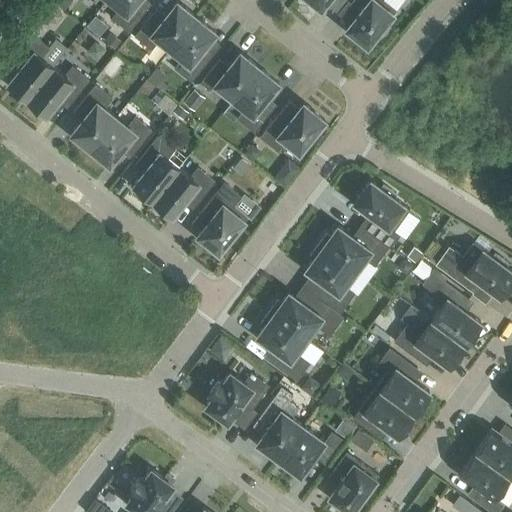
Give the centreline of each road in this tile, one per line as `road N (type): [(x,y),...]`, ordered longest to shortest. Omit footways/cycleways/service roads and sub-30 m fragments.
road 1 (residential): [(0,123),(218,300)]
road 2 (residential): [(383,511),(511,332)]
road 3 (residential): [(218,300),(342,134)]
road 4 (residential): [(511,241),(342,134)]
road 5 (residential): [(286,511),(141,403)]
road 6 (residential): [(342,134),(447,0)]
road 7 (residential): [(141,403),(107,388),(0,376)]
road 8 (residential): [(62,511),(141,403)]
road 9 (residential): [(141,403),(218,300)]
